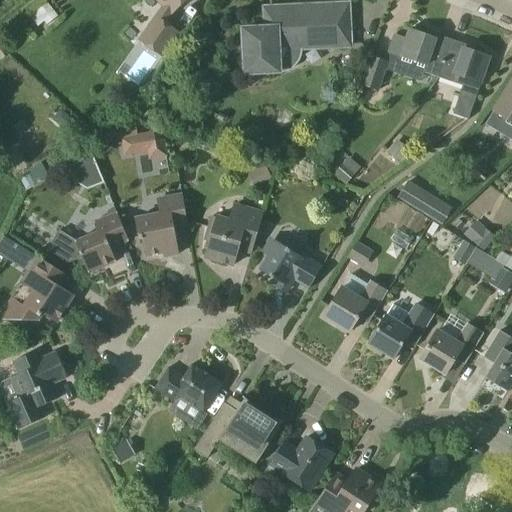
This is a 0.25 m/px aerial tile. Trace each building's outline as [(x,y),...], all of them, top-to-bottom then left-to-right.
[(163,6),(140,39),(139,40),(162,56),(178,33),(164,23),(171,14),(184,0),(161,0),(162,0),(160,3),(163,6)] [(45,1),(28,15),(40,29),(57,15),(45,1)] [(277,58),(278,58),(278,49),(350,45),(348,4),(275,8),(276,30),(266,31),(266,28),(243,29),(244,60),(245,60),(246,73),(279,71),(279,70),(278,70),(277,58)] [(423,72),(438,77),(451,39),(431,33),(431,34),(431,37),(409,29),(406,39),(394,35),(389,52),(426,65),(423,72)] [(451,39),(438,77),(452,82),(454,75),(480,84),(490,57),(468,50),(469,47),(470,47),(470,46),(451,39)] [(378,91),(388,62),(372,56),(362,85),(378,91)] [(511,82),(511,81),(493,111),(511,122),(511,82)] [(463,85),(459,97),(474,102),(478,90),(463,85)] [(153,132),(137,135),(121,138),(124,157),(147,152),(148,160),(167,156),(164,139),(153,132)] [(345,183),(359,168),(347,157),(333,172),(345,183)] [(443,222),(453,205),(409,178),(398,195),(443,222)] [(178,254),(174,234),(173,227),(187,225),(181,195),(157,199),(160,214),(136,218),(139,239),(143,239),(146,256),(164,253),(164,256),(178,254)] [(251,253),(253,246),(263,213),(234,205),(229,221),(216,217),(216,219),(212,218),(205,239),(209,241),(205,257),(233,265),(238,249),(251,253)] [(58,231),(53,239),(47,250),(68,263),(81,258),(88,273),(115,262),(110,248),(128,241),(116,212),(108,216),(93,222),(97,232),(75,241),(58,231)] [(494,237),(476,221),(464,234),(482,251),(494,237)] [(276,241),(268,255),(259,270),(289,288),(294,280),(308,289),(322,266),(302,254),(301,256),(276,241)] [(463,241),(452,258),(465,266),(475,248),(463,241)] [(373,253),(356,243),(348,256),(365,267),(373,253)] [(0,319),(37,321),(42,313),(56,322),(73,296),(59,287),(66,276),(68,278),(69,277),(38,257),(20,285),(17,286),(12,293),(12,297),(0,316),(0,319)] [(491,278),(488,283),(506,293),(511,281),(511,274),(501,268),(498,266),(491,278)] [(342,286),(329,307),(324,317),(349,332),(358,317),(368,323),(388,290),(370,279),(359,297),(342,286)] [(392,305),(386,315),(368,344),(393,359),(405,340),(415,346),(434,315),(415,304),(409,315),(392,305)] [(464,365),(484,333),(466,322),(455,341),(437,330),(420,359),(445,374),(455,359),(464,365)] [(508,392),(511,384),(511,337),(500,330),(483,357),(494,363),(485,378),(508,392)] [(45,417),(40,406),(59,398),(59,397),(54,399),(48,386),(67,377),(56,352),(41,358),(38,350),(12,362),(18,375),(12,378),(21,397),(6,403),(17,430),(45,417)] [(182,399),(203,412),(222,383),(192,364),(183,377),(168,367),(154,389),(174,402),(182,399)] [(248,400),(243,396),(242,397),(243,398),(236,411),(224,403),(194,450),(207,458),(221,436),(233,444),(231,447),(241,453),(243,450),(257,459),(254,463),(255,464),(282,423),(282,422),(276,419),(270,416),(265,413),(263,416),(256,411),(258,408),(252,405),(248,400)] [(314,484),(333,454),(306,437),(297,450),(284,442),(269,464),(283,473),(282,473),(297,482),(301,476),(314,484)] [(112,449),(120,463),(135,455),(127,441),(112,449)] [(335,473),(316,504),(315,503),(309,511),(344,511),(348,507),(356,511),(363,511),(380,485),(355,469),(348,481),(335,473)]
